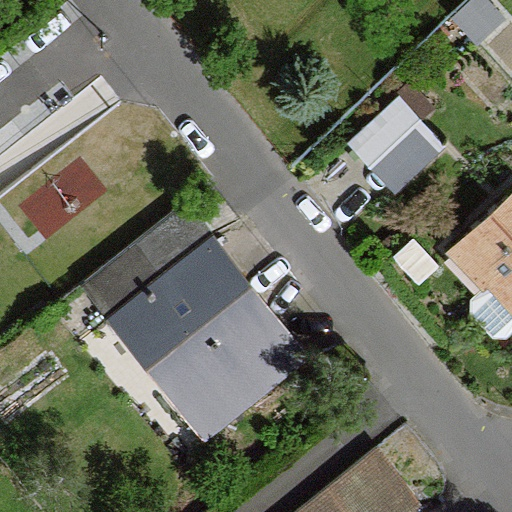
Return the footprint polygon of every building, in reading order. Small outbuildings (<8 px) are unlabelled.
[(378,159),(414,123),(420,118),(401,96),(357,136),(378,159)] [(378,159),(372,164),(397,190),(440,149),(414,123),(378,159)] [(511,191),(468,233),(500,267),(492,276),(494,278),(511,295),(511,191)] [(214,237),(185,202),(130,247),(89,280),(116,314),(214,237)] [(214,237),(116,314),(165,375),(262,298),(214,237)] [(511,329),(511,295),(494,278),(474,297),(473,311),(495,333),(508,334),(511,329)] [(262,298),(165,375),(210,433),(308,357),(262,298)] [(320,492),(336,511),(392,511),(416,494),(378,446),(320,492)] [(336,511),(320,492),(294,511),(336,511)]
